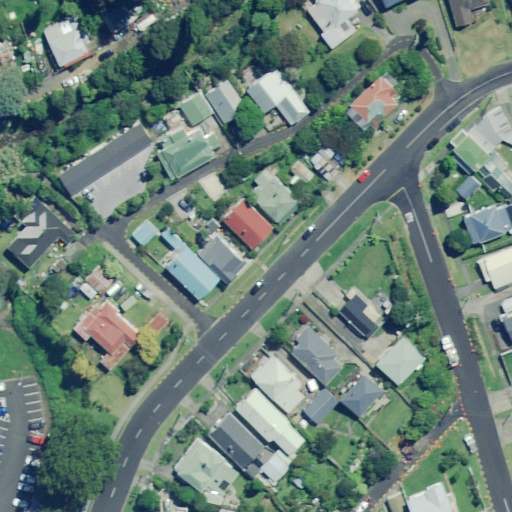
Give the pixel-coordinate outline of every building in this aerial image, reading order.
[(317,0),(318,1),(308,8),(325,31),(321,34),(332,48),(356,30),(347,17),(361,7),(356,0),(317,0)] [(490,4),(489,0),(451,0),(459,25),(474,21),(471,9),(490,4)] [(133,21),(122,4),(106,14),(116,31),(133,21)] [(99,50),(82,13),(45,31),(62,67),(99,50)] [(116,45),(112,36),(100,41),(104,50),(116,45)] [(310,112),(275,65),(246,86),(265,111),(275,103),(292,125),(310,112)] [(392,97),(398,90),(394,87),(398,83),(386,70),(344,111),(364,131),(371,124),(374,127),(398,103),(392,97)] [(246,110),(228,80),(206,93),(225,123),(246,110)] [(213,113),(200,91),(180,103),(194,125),(213,113)] [(511,129),(498,107),(484,118),(476,126),(471,131),(492,151),(502,140),(505,145),(511,140),(511,139),(510,137),(511,135),(511,129)] [(60,171),(73,191),(152,139),(139,119),(60,171)] [(188,134),(184,126),(160,140),(166,149),(159,153),(174,179),(216,155),(212,149),(221,144),(215,132),(205,137),(200,128),(188,134)] [(492,151),(471,131),(468,134),(463,130),(451,142),(457,148),(451,154),(470,174),(492,151)] [(310,159),(318,168),(329,181),(349,164),(338,151),(334,154),(322,141),(312,150),(315,154),(310,159)] [(509,167),(498,156),(482,173),(508,199),(511,194),(511,182),(502,173),(509,167)] [(314,175),(298,161),(291,169),(297,175),(291,182),(300,191),(314,175)] [(253,177),(249,168),(237,174),(240,182),(253,177)] [(298,199),(267,168),(254,180),(268,194),(259,202),(281,224),(291,213),(288,210),(298,199)] [(481,185),(470,175),(456,190),(468,200),(481,185)] [(273,227),(243,197),(224,217),(254,247),(273,227)] [(78,236),(42,202),(24,222),(27,225),(9,245),(31,266),(59,236),(69,245),(78,236)] [(511,229),(511,223),(506,207),(491,207),(464,217),(474,244),(511,229)] [(158,231),(147,220),(127,242),(132,247),(139,240),(145,245),(158,231)] [(185,245),(169,227),(162,234),(179,251),(185,245)] [(246,263),(216,234),(198,253),(228,282),(246,263)] [(220,278),(187,245),(168,264),(200,297),(220,278)] [(511,246),(477,260),(485,280),(492,278),(496,288),(511,282),(511,246)] [(371,305),(356,291),(339,311),(366,335),(376,324),(380,327),(397,309),(380,294),(371,305)] [(142,335),(103,298),(75,328),(86,338),(91,333),(109,350),(100,359),(110,368),(142,335)] [(511,310),(511,299),(502,303),(506,312),(511,310)] [(338,354),(309,326),(288,347),(327,384),(343,367),(334,358),(338,354)] [(377,360),(399,384),(412,372),(426,359),(404,335),(377,360)] [(302,383),(273,355),(252,376),(289,412),(304,396),(297,388),(302,383)] [(385,390),(365,372),(341,398),(361,416),(385,390)] [(305,437),(256,388),(237,407),(270,440),(274,436),(291,452),(305,437)] [(339,403),(326,390),(304,411),(317,425),(339,403)] [(264,447),(230,412),(208,433),(243,468),(264,447)] [(211,494),(214,490),(222,496),(231,484),(239,474),(223,462),(225,459),(198,439),(174,470),(180,475),(178,478),(187,485),(190,482),(202,491),(204,489),(211,494)] [(295,464),(280,449),(261,467),(275,482),(295,464)] [(261,470),(253,463),(246,471),(254,478),(261,470)] [(454,511),(443,481),(425,488),(426,491),(407,498),(412,511),(454,511)] [(402,511),(407,510),(401,495),(389,500),(394,511),(402,511)]
